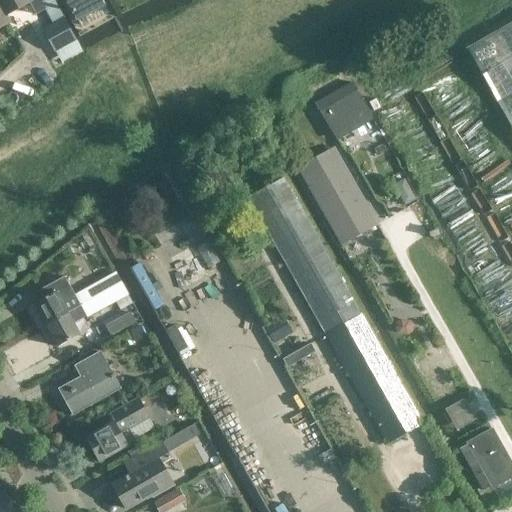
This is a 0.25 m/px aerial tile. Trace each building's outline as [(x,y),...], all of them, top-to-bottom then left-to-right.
[(0,0),(0,8),(4,16),(28,2),(35,15),(45,10),(52,23),(43,29),(55,51),(75,40),(53,0),(45,0),(41,2),(40,0),(0,0)] [(104,6),(100,0),(71,0),(81,19),(104,6)] [(511,21),(466,48),(511,130),(511,21)] [(337,141),(373,119),(351,84),(315,106),(337,141)] [(341,246),(378,225),(334,148),(297,168),(318,205),(313,208),(321,222),(326,219),(341,246)] [(386,443),(422,423),(283,178),(247,198),(386,443)] [(32,304),(45,326),(122,284),(115,272),(73,295),(74,296),(63,303),(56,290),(32,304)] [(122,284),(45,326),(57,348),(81,335),(75,325),(86,318),(115,302),(120,310),(132,303),(122,284)] [(140,326),(130,333),(135,342),(146,336),(140,326)] [(73,417),(120,389),(99,351),(74,366),(80,377),(57,390),(73,417)] [(146,393),(107,415),(112,424),(86,439),(98,461),(127,444),(121,434),(150,418),(144,408),(152,404),(146,393)] [(459,427),(478,417),(467,396),(447,406),(459,427)] [(511,511),(511,463),(492,429),(466,444),(501,505),(492,511),(511,511)] [(173,435),(163,441),(170,453),(180,447),(173,435)] [(161,440),(122,463),(129,474),(112,485),(126,510),(150,497),(151,499),(174,484),(166,470),(175,464),(161,440)] [(138,441),(125,449),(129,456),(142,449),(138,441)] [(158,511),(166,511),(185,501),(178,488),(153,503),(158,511)]
